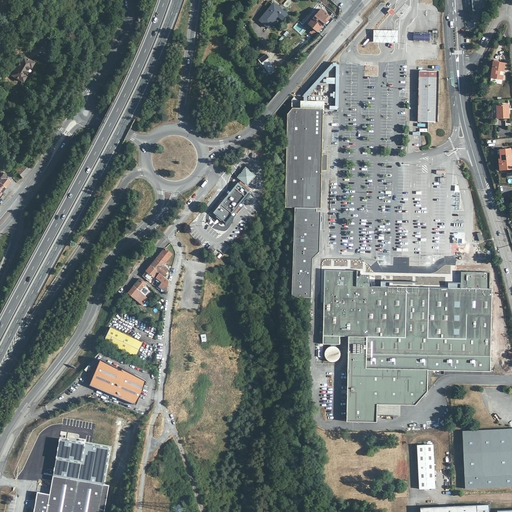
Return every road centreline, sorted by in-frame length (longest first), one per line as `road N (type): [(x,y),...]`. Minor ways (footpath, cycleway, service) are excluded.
road 1 (trunk): [(0,353),(128,113),(177,0)]
road 2 (trunk): [(165,0),(117,110),(0,329)]
road 3 (unclassified): [(204,164),(217,174),(169,232),(179,249),(160,406),(167,425)]
road 4 (unclassified): [(155,220),(109,264),(83,331),(0,448)]
road 5 (trunk): [(0,384),(128,180),(149,169)]
road 6 (residential): [(511,285),(461,109),(458,67)]
road 7 (secondary): [(362,1),(252,131),(230,143)]
road 8 (trunk): [(184,129),(198,0)]
road 9 (secondary): [(85,112),(85,95),(124,32),(131,0)]
road 10 (tertiary): [(15,214),(85,112)]
